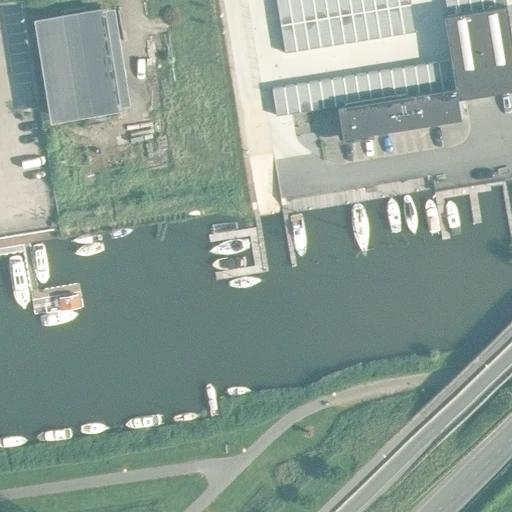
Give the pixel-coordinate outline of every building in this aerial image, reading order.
[(288,0),(275,0),(279,19),(291,17),(288,0)] [(300,0),(288,0),(291,17),(303,15),(300,0)] [(312,0),(300,0),(303,15),(315,13),(312,0)] [(324,0),(312,0),(315,13),(327,11),(324,0)] [(336,0),(324,0),(327,11),(338,9),(336,0)] [(346,98),(336,100),(341,132),(459,113),(456,93),(511,83),(511,43),(505,0),(503,0),(442,10),(453,81),(440,83),(429,85),(417,87),(405,89),(393,91),(381,93),(370,95),(358,96),(346,98)] [(349,0),(336,0),(338,9),(350,8),(349,0)] [(402,28),(402,27),(397,0),(386,2),(390,30),(402,28)] [(402,28),(414,26),(409,0),(397,0),(402,27),(402,28)] [(456,0),(444,0),(446,9),(458,7),(456,0)] [(44,12),(60,112),(116,103),(101,4),(84,6),(84,1),(60,5),(61,10),(44,12)] [(378,31),(390,30),(386,2),(374,4),(378,31)] [(362,6),(366,33),(378,31),(374,4),(362,6)] [(355,35),(366,33),(362,6),(350,8),(355,35)] [(338,9),(343,37),(355,35),(350,8),(338,9)] [(331,39),(343,37),(338,9),(327,11),(331,37),(331,39)] [(327,11),(315,13),(319,41),(331,39),(331,37),(327,11)] [(319,41),(315,13),(303,15),(308,43),(319,41)] [(308,43),(303,15),(291,17),(296,45),(308,43)] [(291,17),(279,19),(283,47),(296,45),(291,17)] [(449,54),(436,56),(440,83),(453,81),(449,54)] [(436,56),(424,58),(429,85),(440,83),(436,56)] [(424,58),(412,60),(417,87),(429,85),(424,58)] [(412,60),(401,61),(405,89),(417,87),(412,60)] [(401,61),(389,63),(393,91),(405,89),(401,61)] [(389,63),(377,65),(381,93),(393,91),(389,63)] [(377,65),(365,67),(370,95),(381,93),(377,65)] [(365,67),(354,69),(358,96),(370,95),(365,67)] [(354,69),(342,71),(346,98),(358,96),(354,69)] [(342,71),(330,73),(334,100),(336,100),(346,98),(342,71)] [(330,73),(318,74),(323,102),(334,100),(330,73)] [(318,74),(307,76),(311,104),(323,102),(318,74)] [(307,76),(295,78),(299,106),(311,104),(307,76)] [(295,78),(283,80),(287,108),(299,106),(295,78)] [(283,80),(270,82),(275,110),(287,108),(283,80)] [(4,391),(0,391),(0,465),(15,463),(4,391)]
